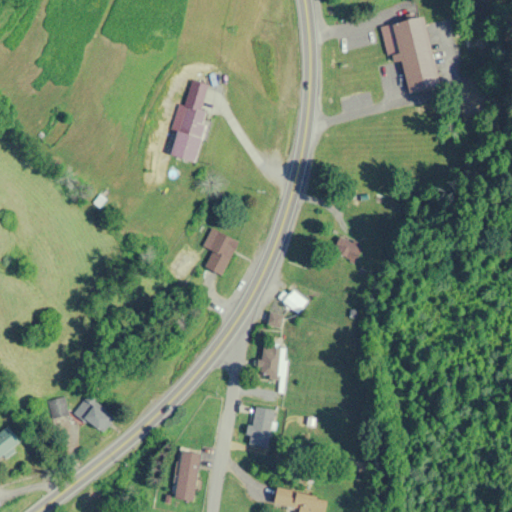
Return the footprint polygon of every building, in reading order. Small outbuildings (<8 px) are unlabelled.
[(423,17),(391,23),(406,95),(438,88),(423,17)] [(171,157),(195,163),(207,113),(201,112),(207,84),(189,80),(171,157)] [(221,276),(237,241),(210,229),(202,248),(211,251),(203,269),(221,276)] [(362,250),(339,237),(331,251),(354,264),(362,250)] [(298,314),(307,301),(291,290),(281,303),(298,314)] [(280,378),(280,348),(260,348),(259,377),(280,378)] [(51,419),(68,415),(64,397),(47,401),(51,419)] [(81,420),(100,435),(114,418),(94,403),(81,420)] [(250,446),(270,447),(270,409),(250,409),(250,446)] [(0,457),(19,443),(6,427),(0,432),(0,457)] [(193,502),(196,469),(177,467),(174,500),(193,502)] [(272,505),(306,511),(323,511),(327,498),(276,488),(272,505)]
